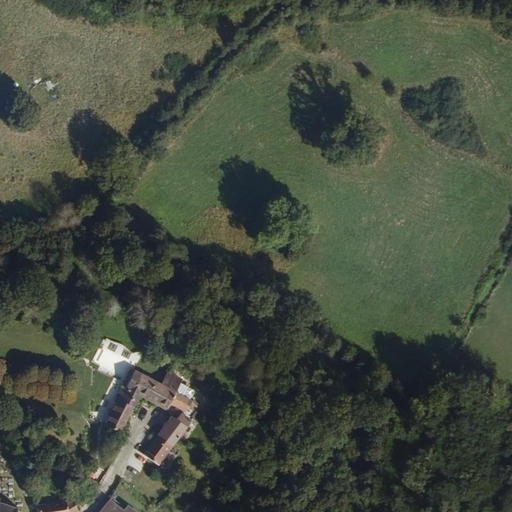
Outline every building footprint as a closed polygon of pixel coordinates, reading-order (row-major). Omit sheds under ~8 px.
[(130,350),(127,357),(135,361),(138,354),(130,350)] [(131,391),(140,375),(131,371),(124,387),(121,385),(119,389),(129,394),(131,403),(135,393),(131,391)] [(170,389),(140,375),(131,391),(135,393),(161,406),(165,400),(170,389)] [(129,394),(119,389),(114,399),(129,406),(131,403),(129,394)] [(170,389),(165,400),(179,406),(180,402),(185,404),(188,398),(170,389)] [(129,406),(114,399),(102,424),(117,432),(129,406)] [(168,414),(155,432),(169,444),(188,418),(176,410),(171,416),(168,414)] [(141,453),(146,457),(146,458),(145,459),(145,461),(146,463),(148,464),(149,464),(150,463),(152,462),(155,465),(169,444),(155,432),(141,453)] [(58,500),(35,502),(35,511),(71,511),(77,510),(69,498),(64,499),(63,495),(58,496),(58,500)] [(0,511),(13,511),(15,507),(0,502),(0,511)]
